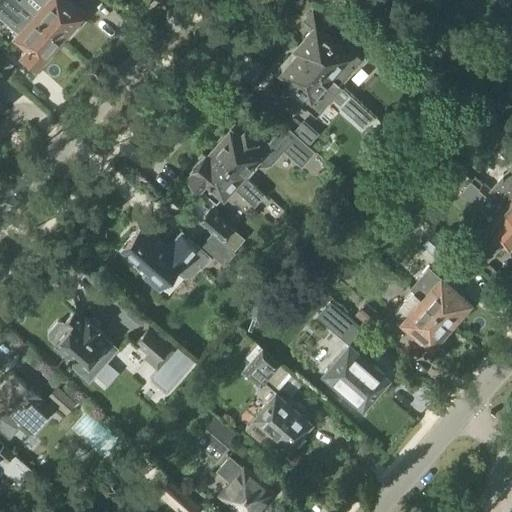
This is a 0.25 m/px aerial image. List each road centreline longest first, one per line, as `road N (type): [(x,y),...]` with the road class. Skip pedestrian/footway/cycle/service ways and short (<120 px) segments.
road 1 (residential): [(199,0),(0,220)]
road 2 (residential): [(380,511),(511,364)]
